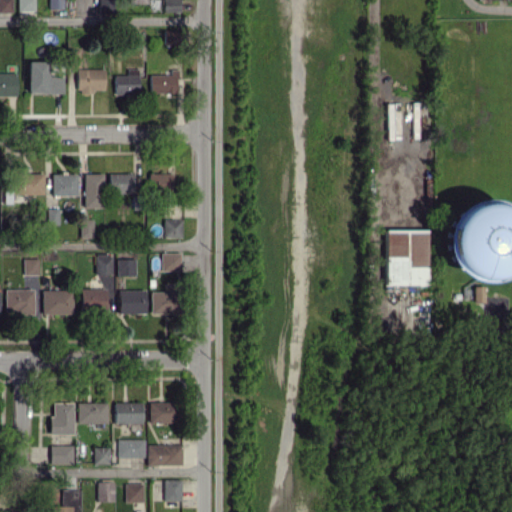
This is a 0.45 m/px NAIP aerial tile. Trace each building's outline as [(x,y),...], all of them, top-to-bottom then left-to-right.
[(0,0),(0,11),(11,11),(10,0),(0,0)] [(32,0),(15,0),(16,11),(33,10),(32,0)] [(47,0),(47,8),(61,8),(61,0),(47,0)] [(111,0),(96,0),(97,12),(112,11),(111,0)] [(178,11),(178,0),(161,0),(162,11),(178,11)] [(162,44),(179,43),(178,29),(162,30),(162,44)] [(79,67),(78,49),(66,49),(66,67),(79,67)] [(45,76),(46,61),(26,60),(26,92),(62,93),(62,76),(45,76)] [(102,90),(102,68),(74,68),(74,90),(102,90)] [(113,94),(137,94),(136,68),(125,68),(125,74),(112,75),(113,94)] [(168,74),(148,74),(147,91),(175,92),(176,69),(168,69),(168,74)] [(0,72),(0,95),(15,95),(14,72),(0,72)] [(41,172),(13,173),(14,184),(0,183),(0,194),(0,202),(10,202),(10,194),(41,193),(41,172)] [(106,192),(133,193),(133,172),(106,172),(106,192)] [(169,191),(170,173),(147,172),(146,190),(169,191)] [(75,194),(75,173),(49,173),(50,195),(75,194)] [(81,207),(101,207),(101,173),(82,173),(81,207)] [(57,208),(45,208),(45,224),(57,224),(57,208)] [(161,237),(180,237),(180,218),(162,218),(161,237)] [(91,219),(78,219),(78,237),(91,237),(91,219)] [(424,285),(424,229),(382,229),(382,284),(424,285)] [(179,270),(178,252),(159,252),(159,270),(179,270)] [(93,255),(93,273),(111,273),(110,254),(93,255)] [(21,274),(37,274),(36,258),(21,258),(21,274)] [(115,275),(134,275),(134,258),(115,258),(115,275)] [(32,312),(31,288),(2,289),(3,313),(32,312)] [(105,288),(78,288),(79,310),(105,309),(105,288)] [(40,314),(70,314),(70,289),(39,290),(40,314)] [(143,313),(144,290),(116,289),(116,313),(143,313)] [(149,313),(175,313),(174,291),(148,291),(149,313)] [(74,422),(104,422),(105,402),(75,401),(74,422)] [(140,422),(140,401),(112,402),(112,422),(140,422)] [(147,422),(175,421),(174,401),(147,401),(147,422)] [(71,402),(49,402),(48,434),(71,434),(71,402)] [(115,456),(142,457),(143,439),(115,438),(115,456)] [(144,445),(145,465),(180,464),(179,443),(144,445)] [(71,444),(48,444),(48,463),(71,464),(71,444)] [(108,463),(107,446),(91,446),(91,464),(108,463)] [(179,500),(179,479),(162,478),(162,500),(179,500)] [(112,481),(94,481),(95,500),(113,500),(112,481)] [(141,483),(122,483),(123,501),(141,501),(141,483)] [(78,511),(78,489),(53,489),(53,511),(78,511)]
